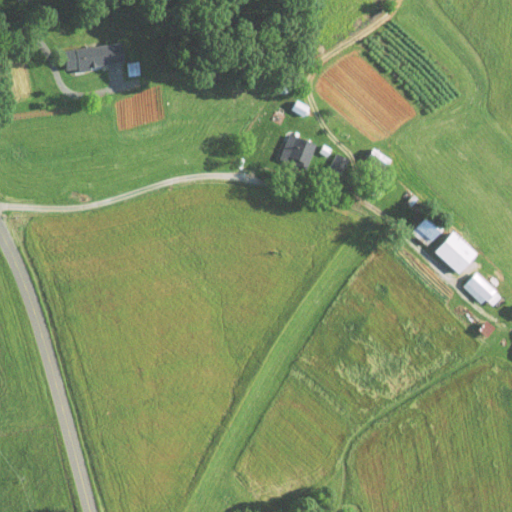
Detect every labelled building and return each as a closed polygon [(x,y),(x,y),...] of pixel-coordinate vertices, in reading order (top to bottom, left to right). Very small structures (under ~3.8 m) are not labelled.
[(54,44),(57,64),(114,56),(111,37),(54,44)] [(115,56),(117,70),(129,68),(127,55),(115,56)] [(305,136),(278,127),(270,148),(297,157),(305,136)] [(419,207),(401,223),(415,240),(434,223),(419,207)] [(424,244),(448,267),(468,246),(444,224),(424,244)] [(469,297),(475,292),(481,299),(490,290),(466,265),(451,279),(469,297)] [(511,298),(509,297),(503,309),(511,313),(511,298)]
